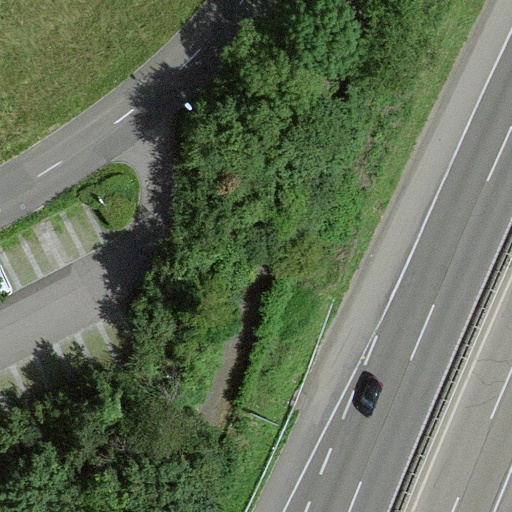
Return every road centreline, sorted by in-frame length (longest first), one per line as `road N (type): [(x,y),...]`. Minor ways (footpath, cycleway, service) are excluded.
road 1 (motorway): [(511,127),(349,511)]
road 2 (residential): [(0,198),(132,107),(245,0)]
